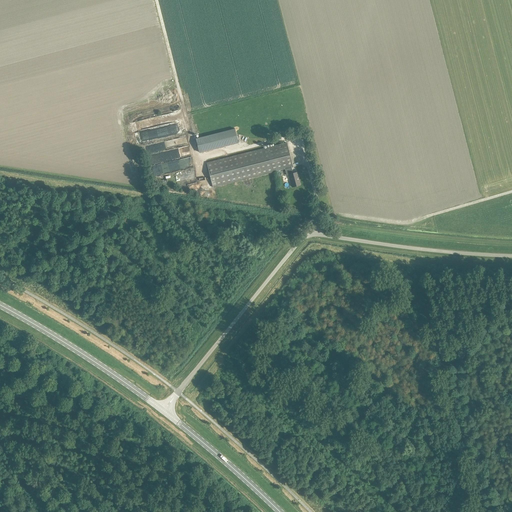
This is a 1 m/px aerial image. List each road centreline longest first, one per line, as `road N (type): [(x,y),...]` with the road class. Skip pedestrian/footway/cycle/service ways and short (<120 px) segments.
road 1 (unclassified): [(163,411),(307,234),(511,257)]
road 2 (secondary): [(0,305),(163,411)]
road 3 (secondary): [(163,411),(278,511)]
